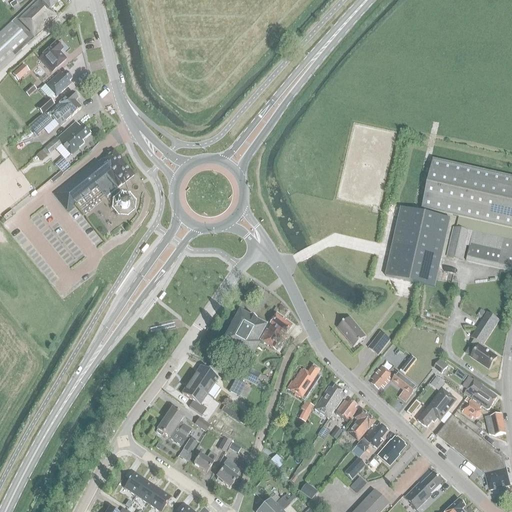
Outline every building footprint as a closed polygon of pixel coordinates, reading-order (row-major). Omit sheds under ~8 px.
[(35,0),(12,23),(11,22),(0,32),(0,70),(30,42),(57,17),(50,10),(61,0),(35,0)] [(59,53),(62,50),(56,43),(43,55),(39,59),(51,73),(56,69),(66,60),(59,53)] [(22,67),(12,76),(18,82),(28,73),(22,67)] [(60,73),(45,87),(56,98),(71,85),(69,82),(72,79),(65,72),(62,75),(60,73)] [(59,105),(48,114),(60,128),(81,109),(75,102),(78,99),(72,93),(59,105)] [(48,98),(36,109),(42,116),(54,105),(48,98)] [(44,115),(29,128),(37,136),(52,123),(44,115)] [(75,124),(57,140),(56,139),(45,149),(49,155),(61,145),(71,156),(79,149),(79,148),(84,144),(82,141),(90,133),(83,125),(79,129),(75,124)] [(108,156),(97,164),(95,160),(53,194),(67,210),(98,186),(106,197),(133,176),(113,151),(112,152),(110,150),(106,153),(108,156)] [(40,161),(46,157),(42,152),(36,156),(40,161)] [(63,172),(70,166),(63,158),(56,164),(63,172)] [(511,178),(433,161),(422,210),(456,218),(447,257),(463,261),(466,246),(469,248),(466,263),(511,273),(511,178)] [(115,201),(114,208),(119,214),(127,215),(133,210),(133,202),(128,196),(121,196),(115,201)] [(401,209),(385,277),(435,288),(449,220),(401,209)] [(239,311),(222,343),(251,359),(259,345),(256,343),(266,326),(239,311)] [(487,314),(480,324),(477,329),(470,339),(483,347),(491,336),(500,322),(494,318),(487,314)] [(267,330),(260,341),(275,350),(279,344),(281,345),(287,338),(285,336),(292,327),(276,316),(269,325),(271,326),(268,331),(267,330)] [(349,319),(337,329),(353,348),(366,338),(349,319)] [(380,334),(368,349),(377,357),(390,341),(380,334)] [(497,359),(479,347),(478,349),(472,345),(465,354),(471,358),(471,359),(489,371),(497,359)] [(416,361),(412,357),(400,372),(404,376),(416,361)] [(447,367),(440,361),(433,369),(441,375),(447,367)] [(293,383),(288,390),(304,401),(320,378),(317,375),(320,371),(312,366),(307,374),(303,371),(294,383),(293,383)] [(197,372),(189,383),(207,395),(207,396),(218,379),(200,367),(197,372)] [(389,374),(382,368),(372,380),(374,382),(371,385),(378,391),(380,388),(383,390),(396,374),(392,370),(389,374)] [(245,373),(242,380),(255,386),(258,379),(245,373)] [(398,375),(392,383),(411,397),(416,390),(398,375)] [(469,378),(463,387),(467,390),(464,394),(470,399),(471,399),(482,406),(481,407),(486,411),(489,410),(497,398),(482,388),(483,387),(474,380),(473,381),(469,378)] [(433,382),(442,389),(445,385),(436,379),(433,382)] [(235,380),(228,392),(239,397),(245,385),(235,380)] [(182,395),(181,395),(193,403),(189,409),(201,417),(206,410),(200,406),(207,396),(207,395),(189,383),(182,395)] [(329,388),(314,411),(328,420),(343,399),(339,396),(342,392),(334,387),(332,390),(329,388)] [(443,391),(418,423),(426,430),(432,423),(434,424),(437,420),(440,423),(457,402),(443,391)] [(469,405),(462,413),(471,420),(473,418),(475,420),(477,419),(481,415),(481,412),(479,411),(481,409),(471,402),(467,399),(465,402),(469,405)] [(345,402),(336,413),(346,420),(345,422),(347,424),(356,411),(354,409),(356,406),(349,401),(347,403),(345,402)] [(309,415),(313,408),(306,402),(301,410),(309,415)] [(167,407),(163,414),(165,415),(162,419),(182,432),(188,424),(199,431),(204,423),(190,413),(186,419),(167,407)] [(227,416),(238,423),(242,416),(232,409),(227,416)] [(357,421),(347,434),(357,442),(367,430),(368,430),(375,422),(361,411),(354,419),(357,421)] [(499,454),(477,437),(481,431),(456,413),(436,437),(482,474),(484,472),(485,476),(504,471),(500,454),(499,454)] [(489,435),(494,437),(505,435),(501,415),(487,418),(485,419),(486,423),(489,435)] [(179,446),(186,435),(182,432),(162,419),(154,432),(160,437),(162,435),(179,446)] [(374,426),(363,439),(356,448),(362,453),(369,445),(376,450),(382,442),(380,440),(388,431),(379,424),(376,428),(374,426)] [(210,428),(202,439),(209,444),(217,432),(210,428)] [(336,429),(330,436),(335,440),(341,432),(336,429)] [(390,442),(377,457),(389,467),(399,456),(398,455),(405,447),(395,438),(391,442),(390,442)] [(190,462),(198,443),(188,439),(180,458),(190,462)] [(227,453),(232,442),(227,440),(222,451),(227,453)] [(240,444),(237,450),(248,456),(251,450),(240,444)] [(207,474),(220,456),(206,447),(193,465),(207,474)] [(276,456),(268,464),(276,472),(284,464),(276,456)] [(242,469),(227,459),(222,467),(224,468),(216,480),(218,481),(217,483),(222,487),(223,485),(231,490),(239,478),(237,476),(242,469)] [(343,474),(351,481),(364,467),(357,460),(343,474)] [(372,460),(367,466),(373,471),(378,466),(372,460)] [(504,471),(485,476),(489,492),(506,488),(505,485),(509,484),(506,470),(504,471)] [(133,474),(123,489),(136,497),(146,482),(133,474)] [(419,484),(404,499),(415,511),(430,496),(429,495),(441,483),(432,474),(420,486),(419,484)] [(358,493),(367,483),(360,477),(351,487),(358,493)] [(264,499),(273,489),(265,481),(255,491),(264,499)] [(146,482),(136,497),(148,506),(158,490),(146,482)] [(310,488),(306,484),(299,493),(310,501),(314,496),(308,491),(310,488)] [(158,490),(148,506),(157,511),(161,511),(171,499),(158,490)] [(362,504),(354,511),(381,511),(388,505),(374,491),(362,504)] [(275,511),(286,502),(282,498),(276,505),(271,500),(271,499),(270,499),(256,511),(275,511)] [(461,511),(464,508),(458,501),(445,511),(461,511)] [(286,502),(275,511),(283,511),(290,506),(286,502)]
